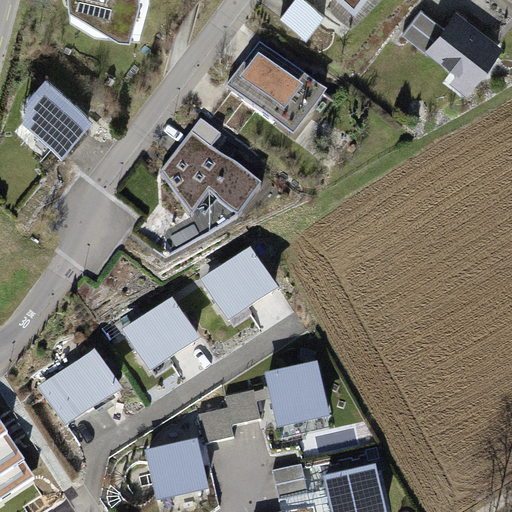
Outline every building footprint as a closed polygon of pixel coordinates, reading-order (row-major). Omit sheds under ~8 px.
[(70,0),(73,18),(97,33),(142,37),(152,2),(151,0),(70,0)] [(307,0),(295,0),(282,18),(308,38),(327,14),(307,0)] [(345,0),(356,8),(362,0),(345,0)] [(423,11),(405,34),(429,53),(433,49),(447,60),(448,67),(453,71),(460,70),(474,81),(499,48),(458,17),(448,30),(423,11)] [(325,93),(261,45),(228,89),(275,125),(282,115),(299,128),(325,93)] [(32,96),(27,118),(71,156),(89,133),(83,127),(91,117),(48,79),(32,96)] [(263,188),(193,134),(162,174),(194,219),(211,196),(239,218),(263,188)] [(251,258),(207,287),(230,322),(274,294),(251,258)] [(174,308),(129,337),(152,372),(197,344),(174,308)] [(95,359),(46,391),(68,427),(119,394),(95,359)] [(318,369),(269,381),(280,429),(329,418),(318,369)] [(256,392),(227,399),(229,410),(233,429),(263,422),(256,392)] [(229,410),(200,416),(207,445),(236,439),(233,429),(229,410)] [(198,447),(149,458),(158,501),(208,490),(198,447)] [(304,466),(274,472),(281,502),(310,496),(304,466)] [(385,511),(377,472),(327,483),(333,511),(385,511)]
